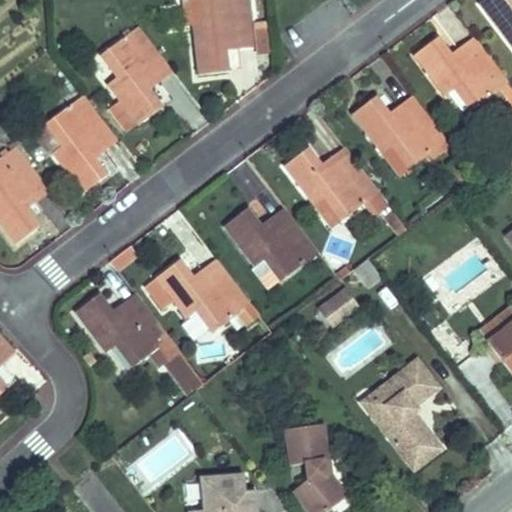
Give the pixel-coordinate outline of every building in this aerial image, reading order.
[(229,72),(226,51),(225,44),(237,42),(238,50),(255,48),(249,0),(182,0),(185,27),(192,26),(198,76),(229,72)] [(254,0),(261,52),(270,51),(264,0),(254,0)] [(511,0),(488,0),(482,5),(511,44),(511,0)] [(101,55),(110,68),(116,63),(123,73),(117,77),(107,85),(120,102),(110,109),(127,132),(137,125),(138,126),(162,107),(149,90),(145,84),(168,67),(138,27),(101,55)] [(474,37),(451,54),(455,60),(478,43),(474,37)] [(500,89),(508,83),(478,43),(455,60),(451,54),(438,38),(414,56),(445,97),(455,89),(461,85),(468,94),(462,99),(471,111),(500,89)] [(225,44),(226,51),(238,50),(237,42),(225,44)] [(110,68),(117,77),(123,73),(116,63),(110,68)] [(149,90),(173,73),(168,67),(145,84),(149,90)] [(511,87),(508,83),(500,89),(511,104),(511,87)] [(455,89),(462,99),(468,94),(461,85),(455,89)] [(94,159),(105,151),(100,145),(113,136),(83,96),(46,124),(47,125),(37,133),(53,153),(52,154),(82,195),(107,176),(94,159)] [(412,96),(389,114),(393,120),(416,102),(412,96)] [(409,170),(446,142),(416,102),(393,120),(389,114),(376,97),(352,115),(383,156),(401,142),(408,152),(400,158),(409,170)] [(100,145),(105,151),(117,142),(113,136),(100,145)] [(401,142),(383,156),(399,178),(409,170),(400,158),(408,152),(401,142)] [(22,204),(45,186),(15,147),(0,158),(0,225),(15,245),(40,227),(27,210),(22,204)] [(332,229),(379,193),(349,154),(326,171),(321,165),(309,148),(284,167),(332,229)] [(344,148),(321,165),(326,171),(349,154),(344,148)] [(511,163),(506,155),(499,160),(511,177),(511,163)] [(448,165),(464,186),(474,179),(457,157),(448,165)] [(27,210),(50,192),(45,186),(22,204),(27,210)] [(283,208),(260,225),(265,231),(288,214),(283,208)] [(281,282),(318,254),(288,214),(265,231),(260,225),(248,209),(223,227),(254,268),(264,260),(270,256),(277,265),(271,270),(281,282)] [(129,248),(114,259),(122,270),(137,258),(129,248)] [(264,260),(271,270),(277,265),(270,256),(264,260)] [(213,333),(250,305),(220,266),(197,283),(193,277),(180,260),(144,288),(162,312),(174,303),(186,319),(197,312),(202,307),(210,317),(204,321),(213,333)] [(216,260),(193,277),(197,283),(220,266),(216,260)] [(366,288),(381,277),(367,260),(353,270),(366,288)] [(357,308),(345,292),(320,311),(332,327),(357,308)] [(135,294),(112,311),(117,317),(139,300),(135,294)] [(169,362),(180,353),(139,300),(117,317),(112,311),(99,295),(75,313),(106,354),(116,346),(122,342),(129,351),(123,356),(133,368),(148,356),(158,369),(165,365),(169,362)] [(197,312),(204,321),(210,317),(202,307),(197,312)] [(487,343),(511,324),(511,307),(479,333),(487,343)] [(511,324),(487,343),(511,374),(511,324)] [(0,395),(8,388),(0,379),(0,356),(10,348),(0,336),(0,395)] [(116,346),(123,356),(129,351),(122,342),(116,346)] [(0,366),(15,353),(10,348),(0,356),(0,366)] [(169,362),(192,393),(203,385),(180,353),(169,362)] [(417,360),(372,395),(381,406),(370,415),(414,471),(441,449),(413,413),(412,412),(413,407),(414,406),(438,388),(417,360)] [(192,393),(169,362),(165,365),(188,396),(192,393)] [(361,403),(370,415),(381,406),(372,395),(361,403)] [(327,511),(347,497),(331,476),(326,477),(323,461),(329,460),(324,425),(285,430),(290,466),(306,464),(308,480),(293,491),(309,511),(327,511)] [(202,480),(204,501),(208,500),(209,510),(205,511),(190,511),(256,511),(255,492),(245,493),(244,476),(202,480)]
